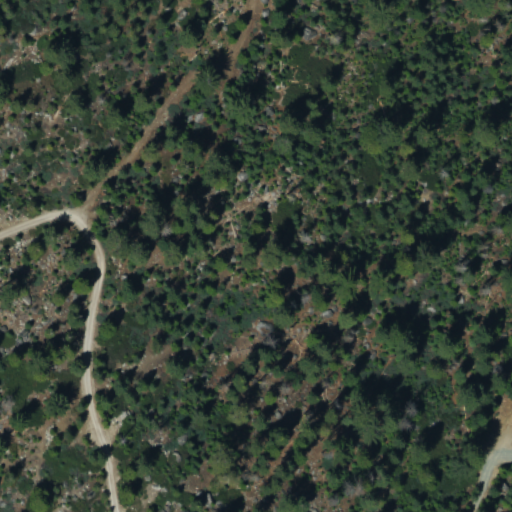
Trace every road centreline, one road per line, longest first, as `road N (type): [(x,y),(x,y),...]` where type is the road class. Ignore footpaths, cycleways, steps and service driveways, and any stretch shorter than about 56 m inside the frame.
road 1 (track): [(509,475),(482,486),(477,511),(69,491),(69,262),(53,235),(0,229)]
road 2 (track): [(53,235),(197,187),(232,0)]
